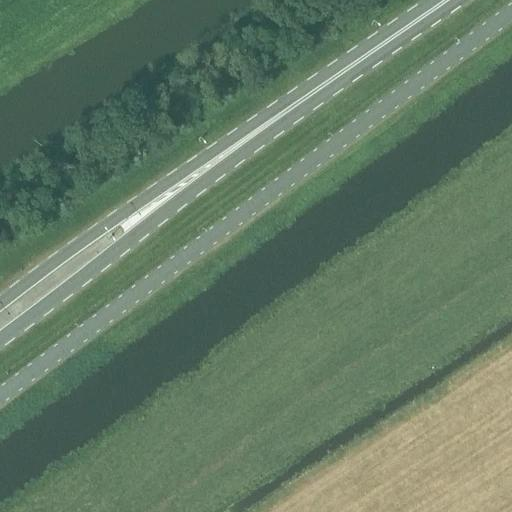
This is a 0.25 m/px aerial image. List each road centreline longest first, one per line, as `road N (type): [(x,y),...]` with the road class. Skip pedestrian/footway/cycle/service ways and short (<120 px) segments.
road 1 (unclassified): [(0,394),(511,13)]
road 2 (secondary): [(0,339),(261,133)]
road 3 (secondary): [(261,133),(110,224),(0,306)]
road 4 (secondary): [(261,133),(454,0)]
